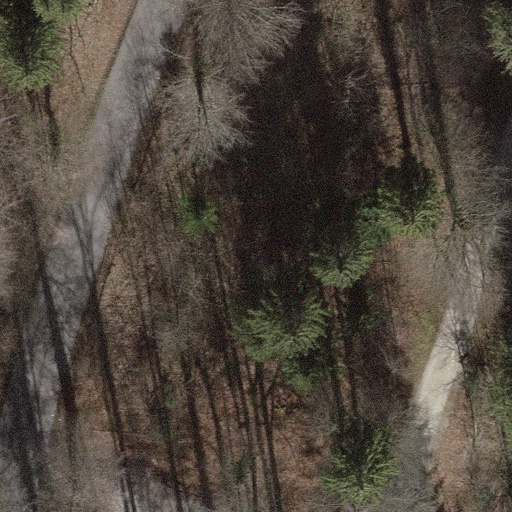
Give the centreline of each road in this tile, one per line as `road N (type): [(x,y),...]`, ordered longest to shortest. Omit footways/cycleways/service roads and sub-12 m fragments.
road 1 (tertiary): [(3,511),(86,222),(166,0)]
road 2 (track): [(511,163),(397,511)]
road 3 (track): [(186,511),(16,462)]
